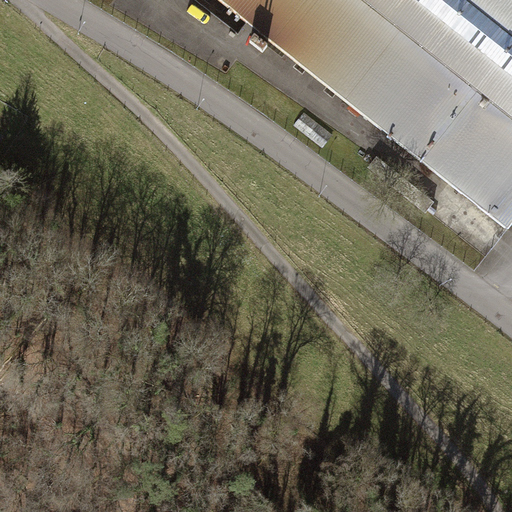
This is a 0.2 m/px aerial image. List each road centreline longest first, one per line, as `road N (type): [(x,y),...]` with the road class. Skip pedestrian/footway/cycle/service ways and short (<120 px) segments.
road 1 (track): [(30,0),(215,188),(457,457),(495,511)]
road 2 (unclassified): [(52,0),(200,89),(511,322)]
